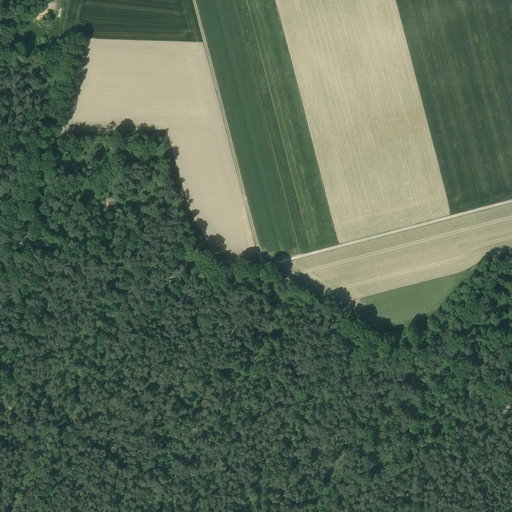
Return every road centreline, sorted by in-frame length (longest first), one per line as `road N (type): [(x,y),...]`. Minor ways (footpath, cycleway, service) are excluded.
road 1 (track): [(0,242),(263,266),(511,418)]
road 2 (track): [(193,0),(263,266),(511,202)]
road 3 (track): [(68,0),(22,244)]
road 4 (track): [(189,511),(0,405)]
road 5 (track): [(440,373),(388,469),(348,511)]
